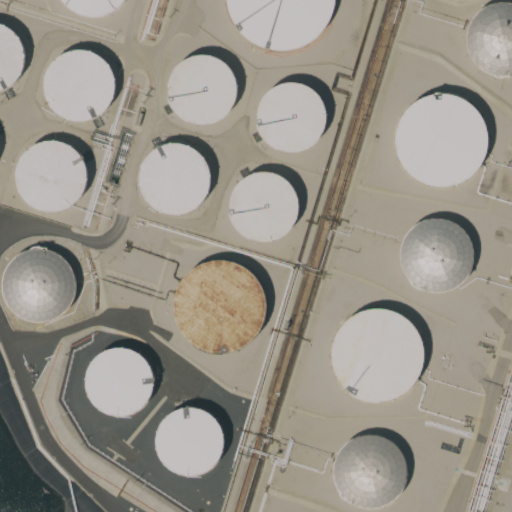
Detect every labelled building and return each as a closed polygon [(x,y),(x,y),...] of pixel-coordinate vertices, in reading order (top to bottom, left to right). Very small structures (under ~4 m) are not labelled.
[(95,16),(88,16),(82,14),(75,12),(70,8),(65,4),(61,0),(124,0),(124,1),(119,6),(114,10),(108,13),(102,15),(95,16)] [(277,52),(267,50),(258,47),(250,43),(242,36),(236,29),(231,21),(228,12),(226,2),(226,0),(335,0),(336,1),(334,10),(331,20),(326,28),(320,35),(313,42),(305,47),(296,50),(286,52),(277,52)] [(505,77),(498,76),(492,74),(486,71),(481,66),(476,61),(473,56),(471,50),(469,43),(469,36),(470,30),(472,23),(475,18),(479,12),(484,8),(490,4),(496,2),(503,1),(509,0),(511,0),(511,76),(511,77),(505,77)] [(0,23),(5,26),(10,29),(15,34),(18,39),(21,44),(23,50),(24,56),(23,62),(22,68),(19,74),(16,79),(12,84),(7,87),(1,90),(0,90),(0,23)] [(79,122),(73,122),(67,121),(61,118),(55,115),(51,111),(47,106),(44,100),(42,94),(41,87),(41,81),(42,75),(45,69),(48,63),(53,59),(58,55),(63,52),(69,50),(76,49),(82,49),(88,50),(94,53),(100,56),(104,60),(108,66),(111,71),(113,77),(114,84),(114,90),(113,96),(110,102),(107,108),(102,113),(97,116),(92,119),(86,121),(79,122)] [(193,122),(188,121),(182,118),(178,114),(174,110),(171,105),(168,100),(167,94),(167,88),(167,82),(169,77),(172,71),(175,67),(179,63),(184,60),(190,57),(195,56),(201,55),(207,56),(213,58),(218,61),(223,64),(227,68),(230,73),(232,79),(233,84),(234,90),(233,96),(231,102),(229,107),(225,112),(221,116),(216,119),(211,121),(205,123),(199,123),(193,122)] [(291,151),(284,150),(278,148),(273,146),(268,142),(263,138),(260,133),(257,127),(255,121),(255,115),(255,109),(257,102),(260,97),(263,92),(268,87),(273,84),(278,81),(284,79),(290,79),(297,79),(303,81),(308,84),(313,87),(318,92),(321,97),(324,102),(326,108),(326,115),(326,121),(324,127),(322,133),(318,138),(314,142),(308,146),(303,148),(297,150),(291,151)] [(442,184),(434,183),(426,181),(418,177),(412,173),(406,167),(401,160),(398,153),(396,145),(395,137),(396,129),(398,121),(401,113),(406,107),(411,101),(418,96),(425,93),(433,90),(441,90),(450,90),(457,93),(465,96),(472,101),(477,106),(482,113),(485,121),(488,128),(488,137),(488,145),(486,153),(482,160),(477,167),(472,173),(465,177),(458,181),(450,183),(442,184)] [(63,210),(74,202),(82,191),(86,178),(83,164),(76,152),(65,144),(51,141),(38,143),(26,150),(18,162),(14,175),(17,189),(24,201),(35,209),(49,212),(63,210)] [(180,213),(173,213),(167,213),(161,211),(155,208),(150,205),(146,200),(142,195),(140,189),(138,183),(138,177),(138,170),(140,164),(143,159),(146,153),(151,149),(156,146),(162,143),(168,141),(174,141),(180,141),(186,143),(192,146),(197,150),(202,154),(205,159),(208,165),(209,171),(210,178),(209,184),(208,190),(205,196),(201,201),(197,205),(191,209),(186,211),(180,213)] [(263,242),(256,241),(251,239),(245,236),(240,232),(236,228),(233,223),(231,217),(230,211),(230,205),(230,198),(232,192),(235,187),(239,182),(244,178),(249,175),(255,173),(261,171),(267,171),(273,172),(279,174),(285,177),(289,181),(293,186),(297,191),(299,197),(300,203),(300,209),(299,215),(297,221),(294,227),(290,231),(286,235),(281,239),(275,241),(269,242),(263,242)] [(428,290),(422,289),(416,286),(411,283),(407,279),(403,274),(400,268),(398,262),(398,256),(398,250),(399,244),(402,239),(405,233),(409,229),(414,225),(420,222),(426,221),(432,220),(438,220),(444,222),(449,224),(455,227),(459,232),(463,236),(466,242),(467,248),(468,254),(468,260),(466,266),(464,272),(461,277),(456,282),(452,285),(446,288),(440,290),(434,291),(428,290)] [(44,323),(38,323),(32,322),(26,320),(20,317),(15,313),(11,308),(7,302),(5,296),(4,290),(4,284),(5,277),(7,271),(10,266),(14,261),(19,256),(24,253),(30,251),(37,249),(43,249),(50,250),(56,253),(61,256),(66,260),(70,265),(74,270),(76,276),(77,283),(77,289),(76,295),(74,301),(71,307),(67,312),(62,316),(57,320),(51,322),(44,323)] [(230,352),(221,352),(213,352),(206,349),(198,346),(192,341),(186,335),(182,328),(178,321),(176,313),(176,305),(177,297),(179,289),(182,282),(187,275),(193,270),(200,265),(207,262),(215,260),(223,259),(231,260),(239,262),(246,266),(252,270),(258,276),(263,283),(266,290),(268,298),(269,306),(268,314),(265,322),(262,330),(257,336),(251,342),(245,346),(237,350),(230,352)] [(373,398),(365,396),(358,393),(351,388),(346,383),(341,377),(337,370),(335,362),(334,354),(335,346),(337,339),(340,332),(344,325),(349,319),(356,315),(363,311),(370,309),(378,308),(386,308),(394,310),(401,313),(407,318),(413,323),(418,330),(421,337),(423,344),(424,352),(424,360),(422,367),(419,375),(414,381),(409,387),(403,392),(396,395),(388,397),(380,398),(373,398)] [(120,417),(114,417),(108,415),(103,412),(98,409),(94,405),(90,400),(88,394),(86,389),(86,383),(86,377),(88,371),(90,366),(94,361),(98,356),(103,353),(108,351),(114,349),(120,349),(126,349),(132,351),(137,353),(142,357),(146,361),(150,366),(152,371),(154,377),(154,383),(154,389),(152,395),(149,400),(146,405),(142,409),(137,413),(131,415),(126,417),(120,417)] [(189,477),(183,476),(177,475),(172,472),(167,469),(163,465),(159,460),(157,454),(155,448),(155,443),(155,437),(157,431),(160,425),(163,421),(167,416),(172,413),(177,410),(183,409),(189,408),(195,409),(201,411),(206,413),(211,417),(215,421),(219,426),(221,431),(223,437),(223,443),(223,449),(221,455),(218,460),(215,465),(211,469),(206,472),(200,475),(195,476),(189,477)] [(362,507),(356,505),(350,503),(345,499),(340,495),(336,490),(333,485),(332,479),(331,472),(331,466),(332,460),(335,454),(338,449),(342,444),(347,441),(353,438),(359,436),(365,435),(371,435),(377,437),(383,439),(388,443),(393,447),(397,452),(400,457),(401,463),(402,470),(402,476),(401,482),(398,488),(395,493),(391,498),(386,501),(380,504),(374,506),(368,507),(362,507)]
